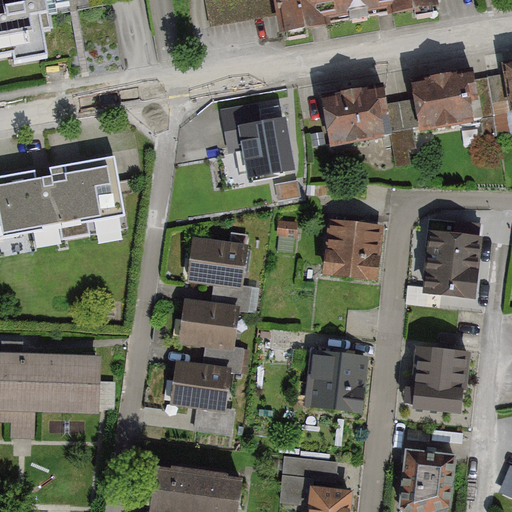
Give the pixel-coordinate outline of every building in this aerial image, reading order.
[(0,0),(0,54),(43,49),(36,0),(0,0)] [(423,0),(270,0),(276,34),(425,10),(423,0)] [(511,67),(501,70),(508,115),(511,114),(511,67)] [(469,78),(411,88),(418,129),(476,120),(469,78)] [(382,95),(322,106),(329,143),(389,132),(382,95)] [(281,122),(233,131),(241,178),(289,170),(281,122)] [(422,163),(417,125),(395,128),(399,166),(422,163)] [(105,159),(0,177),(0,242),(116,221),(105,159)] [(380,230),(334,225),(328,277),(373,283),(380,230)] [(477,244),(432,238),(425,294),(471,299),(477,244)] [(248,254),(201,244),(193,278),(240,289),(248,254)] [(236,314),(192,306),(186,335),(231,343),(236,314)] [(465,359),(414,352),(407,407),(458,414),(465,359)] [(361,361),(320,356),(313,409),(354,414),(361,361)] [(97,364),(0,360),(0,409),(95,413),(97,364)] [(226,375),(182,368),(177,400),(221,407),(226,375)] [(449,511),(455,463),(405,457),(398,510),(418,511),(449,511)] [(340,464),(294,459),(289,502),(299,503),(297,511),(350,511),(352,496),(337,492),(340,464)] [(233,511),(238,485),(159,472),(152,511),(156,511),(233,511)]
